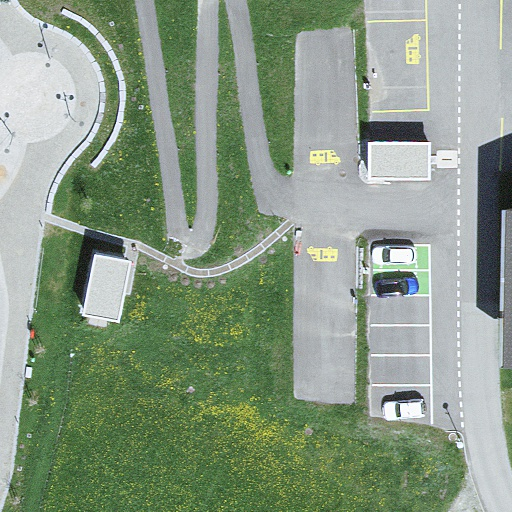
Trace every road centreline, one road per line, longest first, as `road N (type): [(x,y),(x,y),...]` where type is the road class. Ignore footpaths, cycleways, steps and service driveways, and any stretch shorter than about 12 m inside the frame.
road 1 (residential): [(507,511),(475,426),(475,166)]
road 2 (track): [(475,166),(479,0)]
